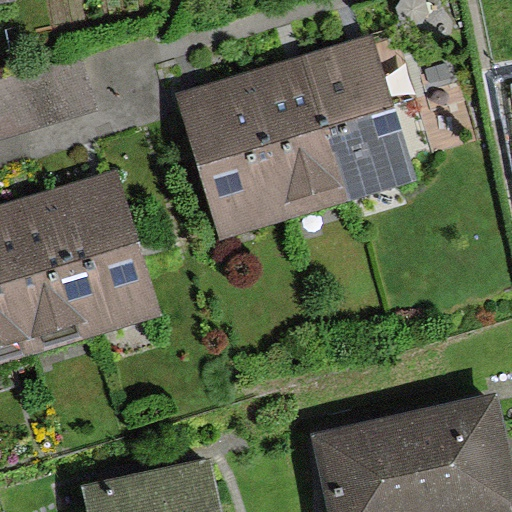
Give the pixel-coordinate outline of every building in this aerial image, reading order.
[(366,48),(306,66),(345,198),(406,180),(366,48)] [(306,66),(246,84),(285,216),(345,198),(306,66)] [(246,84),(186,102),(225,233),(285,216),(246,84)] [(112,186),(53,203),(92,333),(150,315),(112,186)] [(53,203),(0,218),(0,240),(33,350),(92,333),(53,203)] [(0,240),(0,359),(33,350),(0,240)] [(511,408),(508,391),(327,435),(345,511),(475,511),(511,503),(511,408)] [(221,511),(211,463),(82,491),(86,511),(221,511)]
